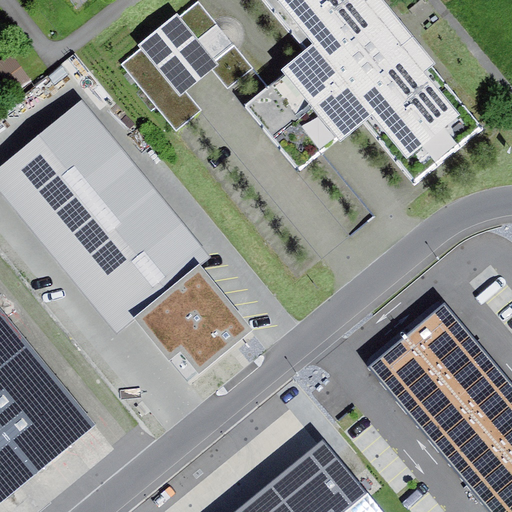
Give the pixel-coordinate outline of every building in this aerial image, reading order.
[(258,0),(307,60),(245,110),(305,183),(368,132),(415,190),(485,134),(431,68),(435,65),(381,0),(258,0)] [(254,70),(198,3),(122,66),(178,134),(202,114),(188,97),(215,75),(228,91),(254,70)] [(11,54),(0,62),(0,74),(15,95),(32,82),(11,54)] [(137,319),(202,266),(212,258),(84,102),(0,170),(0,192),(117,336),(137,319)] [(202,266),(137,319),(190,383),(255,330),(202,266)] [(0,503),(95,426),(0,309),(0,503)] [(386,511),(321,435),(229,511),(386,511)]
